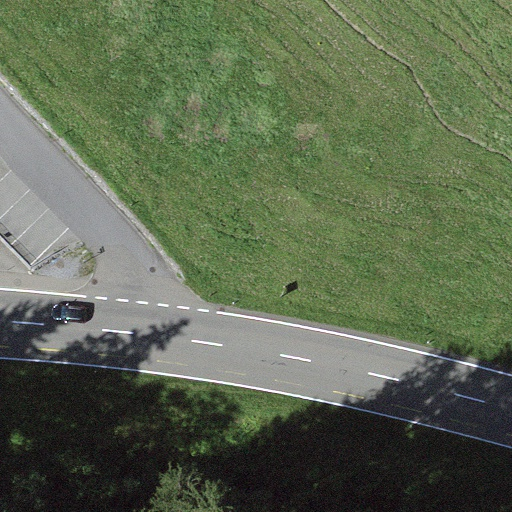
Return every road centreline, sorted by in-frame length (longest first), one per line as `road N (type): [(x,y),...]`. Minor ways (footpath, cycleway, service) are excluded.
road 1 (secondary): [(0,322),(144,334),(511,408)]
road 2 (track): [(0,121),(147,289),(144,334)]
